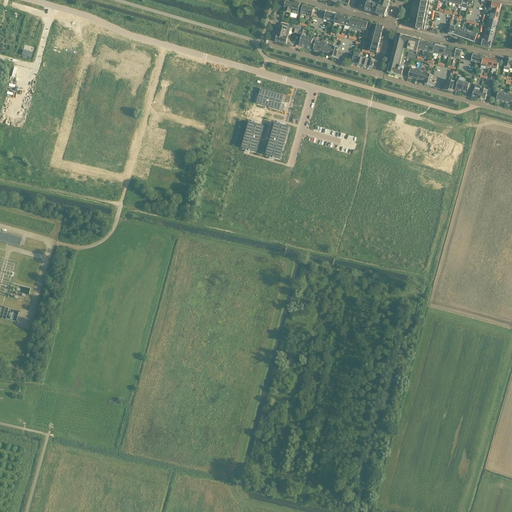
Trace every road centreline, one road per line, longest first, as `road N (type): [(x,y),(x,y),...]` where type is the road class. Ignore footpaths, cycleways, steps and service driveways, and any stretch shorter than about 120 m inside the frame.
road 1 (residential): [(31,0),(313,87)]
road 2 (residential): [(282,0),(270,46),(376,75)]
road 3 (residential): [(511,114),(376,75)]
road 4 (residential): [(390,24),(511,55)]
road 5 (track): [(119,204),(0,180)]
